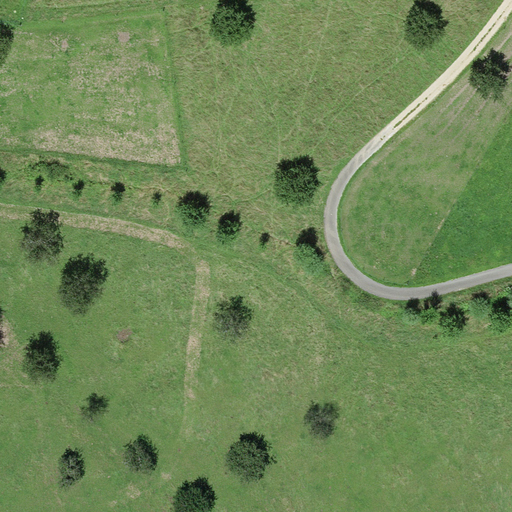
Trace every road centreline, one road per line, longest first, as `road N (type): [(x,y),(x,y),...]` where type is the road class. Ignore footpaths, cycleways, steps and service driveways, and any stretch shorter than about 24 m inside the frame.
road 1 (track): [(511,24),(343,173),(326,210),(334,250),(360,280),(394,290),(449,286),(511,267)]
road 2 (track): [(0,17),(150,0)]
